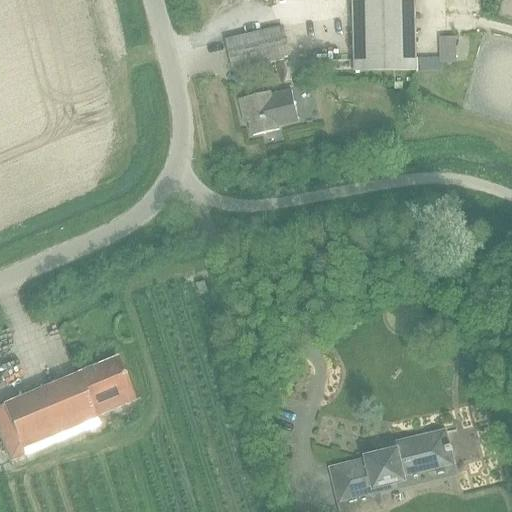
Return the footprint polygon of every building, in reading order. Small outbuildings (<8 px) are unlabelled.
[(355,72),(416,71),(414,0),(353,0),(355,60),(355,70),(355,72)] [(461,51),(462,26),(436,25),(435,50),(461,51)] [(225,41),(232,68),(268,59),(268,60),(288,55),(281,27),(269,30),(225,41)] [(355,60),(304,61),(304,71),(355,70),(355,60)] [(299,124),(291,88),(270,93),(270,92),(239,99),(244,117),(248,116),(253,136),(279,130),(279,128),(299,124)] [(199,295),(207,292),(203,281),(196,284),(199,295)] [(117,357),(78,373),(91,405),(130,389),(117,357)] [(77,374),(3,404),(23,453),(39,446),(35,436),(78,418),(83,430),(99,424),(91,405),(78,373),(77,373),(77,374)] [(368,461),(332,469),(340,501),(342,511),(363,511),(380,508),(376,493),(397,488),(395,482),(410,478),(413,481),(417,482),(422,481),(425,478),(427,473),(426,471),(452,465),(449,451),(452,451),(451,445),(448,446),(444,433),(381,448),(382,454),(367,458),(368,461)]
